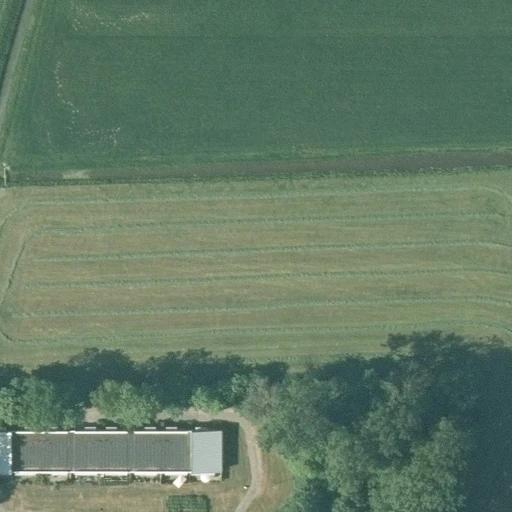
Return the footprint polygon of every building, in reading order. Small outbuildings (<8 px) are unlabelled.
[(7,428),(7,469),(37,469),(37,428),(7,428)] [(67,469),(67,428),(37,428),(37,469),(67,469)] [(97,469),(97,428),(67,428),(67,469),(97,469)] [(127,469),(127,428),(97,428),(97,469),(127,469)] [(158,469),(158,428),(127,428),(127,469),(158,469)] [(188,469),(188,428),(158,428),(158,469),(188,469)] [(218,469),(218,428),(188,428),(188,469),(218,469)]
